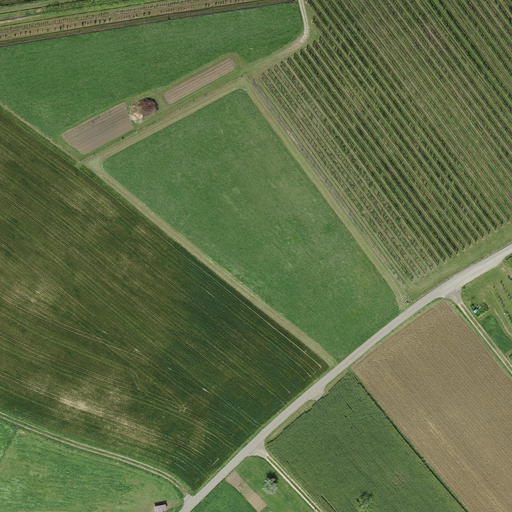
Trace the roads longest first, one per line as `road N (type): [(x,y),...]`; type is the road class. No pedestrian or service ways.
road 1 (track): [(511,250),(341,367),(185,511)]
road 2 (track): [(0,418),(167,479),(195,501)]
